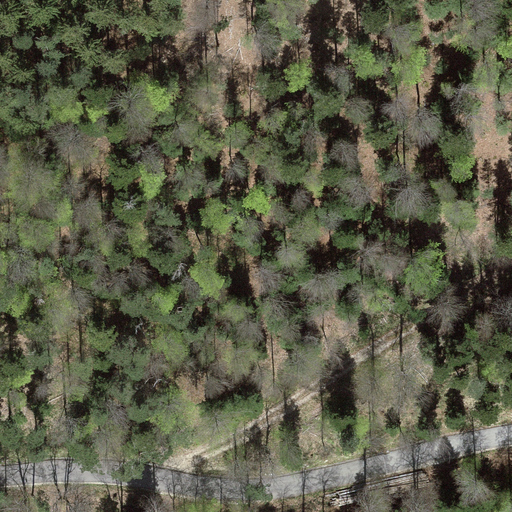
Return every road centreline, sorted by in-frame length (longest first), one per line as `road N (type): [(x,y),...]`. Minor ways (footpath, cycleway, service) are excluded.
road 1 (unclassified): [(511,435),(237,490),(102,470),(0,474)]
road 2 (track): [(149,475),(277,416),(511,255)]
